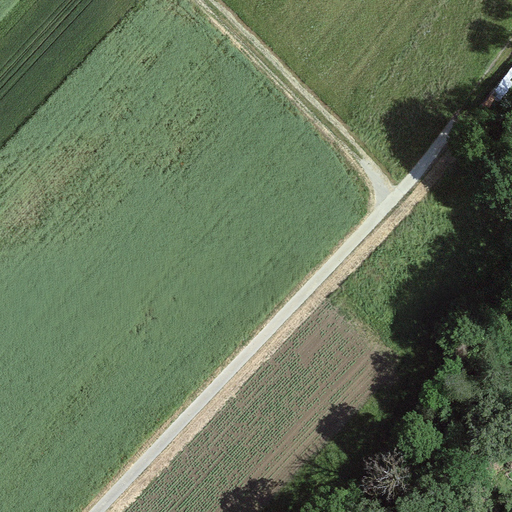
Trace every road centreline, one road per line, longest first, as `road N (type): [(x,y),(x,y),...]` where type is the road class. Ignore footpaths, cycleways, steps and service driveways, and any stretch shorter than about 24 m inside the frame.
road 1 (track): [(95,511),(391,200),(511,47)]
road 2 (track): [(391,200),(359,151),(207,0)]
